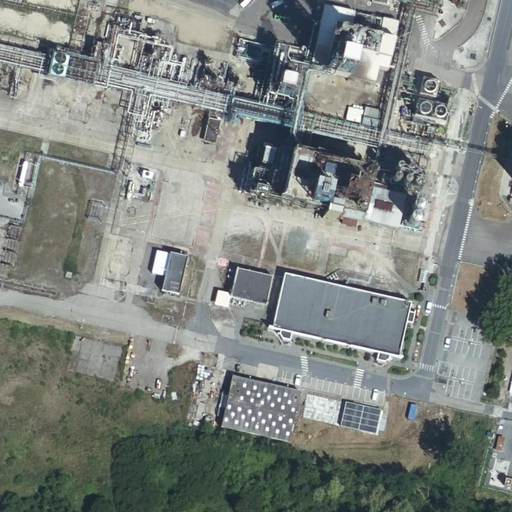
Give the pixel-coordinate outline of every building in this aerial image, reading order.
[(66,1),(66,0),(50,0),(50,1),(50,3),(51,5),(52,7),(53,8),(55,9),(57,10),(59,10),(61,9),(63,8),(64,7),(66,5),(66,3),(66,1)] [(355,11),(325,4),(309,67),(375,82),(378,68),(387,70),(399,21),(383,17),(379,35),(351,28),(355,11)] [(17,23),(18,21),(18,19),(18,17),(17,16),(16,14),(14,13),(12,12),(10,12),(9,12),(7,13),(5,14),(4,15),(3,17),(3,19),(3,21),(4,23),(5,24),(6,26),(8,27),(9,27),(11,27),(13,27),(15,26),(16,24),(17,23)] [(46,29),(47,27),(47,24),(46,22),(45,20),(44,18),(42,16),(39,15),(37,15),(34,15),(32,16),(30,18),(28,20),(27,22),(27,24),(27,27),(28,29),(29,31),(31,33),(33,34),(35,35),(38,35),(40,34),(43,33),(45,31),(46,29)] [(67,32),(68,30),(67,29),(67,28),(66,26),(64,25),(63,25),(61,25),(60,25),(58,25),(57,26),(56,28),(55,29),(55,31),(55,32),(56,34),(56,35),(58,36),(59,37),(61,37),(62,37),(64,37),(65,36),(66,35),(67,34),(67,32)] [(293,80),(280,77),(277,88),(290,92),(293,80)] [(439,81),(423,77),(419,92),(435,96),(439,81)] [(447,106),(417,99),(413,114),(443,121),(447,106)] [(333,220),(335,215),(394,229),(402,195),(368,187),(372,173),(336,164),(339,150),(313,145),(310,159),(288,154),(277,202),(321,212),(320,217),(333,220)] [(273,150),(263,148),(259,164),(269,166),(273,150)] [(401,172),(402,170),(401,169),(400,167),(399,167),(398,166),(396,166),(395,167),(394,168),(393,170),(393,171),(394,173),(395,174),(396,175),(398,175),(400,174),(401,173),(401,172)] [(411,175),(411,173),(411,172),(410,170),(409,169),(407,169),(406,169),(404,170),(403,171),(403,173),(403,174),(404,176),(405,177),(406,178),(408,178),(409,177),(411,176),(411,175)] [(421,177),(421,175),(421,174),(420,173),(418,172),(417,171),(415,172),(414,172),(413,174),(413,175),(413,177),(413,178),(414,179),(416,180),(417,180),(419,179),(420,178),(421,177)] [(399,182),(399,180),(398,179),(398,178),(396,177),(395,176),(393,177),(392,178),(391,179),(390,180),(390,182),(391,183),(392,184),(394,185),(395,185),(397,184),(398,183),(399,182)] [(409,185),(409,183),(409,182),(408,180),(406,179),(405,179),(403,179),(402,180),(401,181),(400,183),(400,184),(401,186),(402,187),(403,187),(405,188),(407,187),(408,186),(409,185)] [(418,187),(419,186),(418,184),(417,183),(416,182),(415,182),(413,182),(412,183),(411,184),(410,185),(410,187),(411,188),(412,190),(413,190),(415,190),(416,190),(418,189),(418,187)] [(272,192),(272,190),(272,189),(271,187),(270,186),(269,185),(268,185),(266,184),(265,185),(263,185),(262,186),(261,187),(260,189),(260,190),(260,192),(260,193),(261,195),(262,196),(264,196),(265,197),(267,197),(268,196),(270,196),(271,195),(272,193),(272,192)] [(418,202),(406,199),(399,228),(421,233),(423,224),(413,221),(418,202)] [(179,294),(187,255),(170,252),(162,290),(179,294)] [(269,276),(235,268),(229,296),(263,304),(269,276)] [(408,305),(282,276),(269,330),(395,359),(408,305)] [(299,390),(231,375),(227,392),(222,416),(219,426),(287,442),(299,390)] [(376,434),(382,409),(307,391),(301,416),(376,434)]
